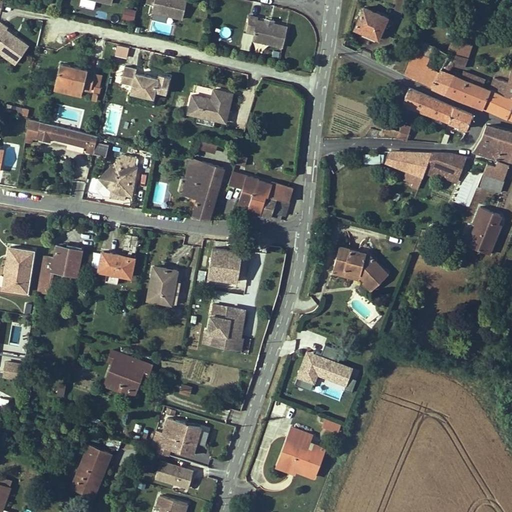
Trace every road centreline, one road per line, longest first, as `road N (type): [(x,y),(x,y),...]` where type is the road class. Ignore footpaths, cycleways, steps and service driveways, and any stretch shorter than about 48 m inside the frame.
road 1 (residential): [(0,195),(236,230),(304,231)]
road 2 (residential): [(32,14),(322,81)]
road 3 (tertiary): [(220,511),(295,283),(304,231)]
road 4 (tertiary): [(304,231),(322,81)]
